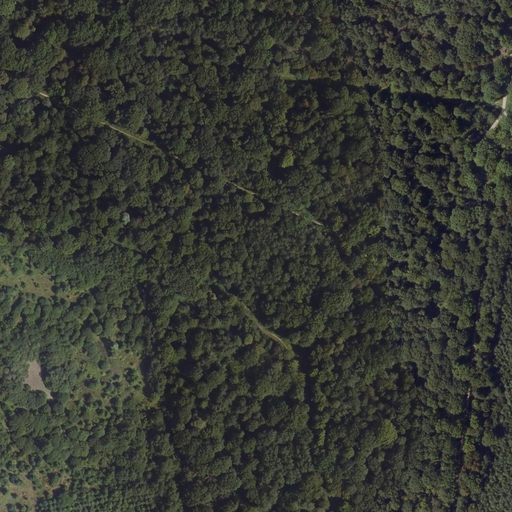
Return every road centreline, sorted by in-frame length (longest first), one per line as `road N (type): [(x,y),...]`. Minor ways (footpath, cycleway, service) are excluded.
road 1 (track): [(452,511),(489,208)]
road 2 (track): [(511,35),(501,114),(475,162),(489,208)]
